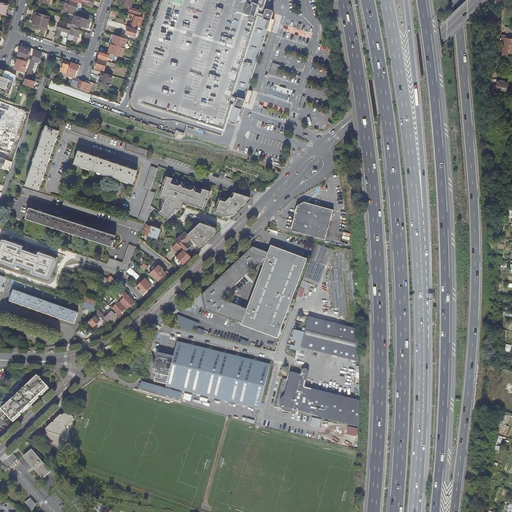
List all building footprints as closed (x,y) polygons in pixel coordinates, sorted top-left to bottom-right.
[(171,0),(161,0),(157,13),(157,14),(154,25),(157,26),(156,29),(157,30),(156,33),(151,31),(143,58),(147,59),(142,73),(143,73),(147,75),(142,90),(139,101),(163,109),(224,129),(227,120),(230,121),(230,123),(236,125),(241,108),(242,109),(245,101),(248,102),(251,95),(252,90),(248,89),(255,71),(268,30),(271,31),(272,27),(274,19),(272,18),(274,11),(266,9),(268,1),(269,0),(171,0)] [(0,13),(5,15),(8,4),(0,1),(0,13)] [(62,11),(64,12),(65,10),(70,11),(70,12),(75,13),(76,10),(77,7),(78,3),(72,2),(69,1),(69,3),(65,2),(62,11)] [(35,21),(34,26),(40,28),(46,30),(49,20),(50,17),(36,12),(33,21),(35,21)] [(51,29),(56,31),(58,23),(59,22),(60,19),(60,17),(56,15),(53,24),(51,29)] [(70,20),(68,26),(72,27),(76,29),(77,29),(78,29),(79,25),(88,28),(90,23),(88,22),(89,20),(85,19),(78,16),(75,16),(73,22),(70,20)] [(139,29),(141,30),(143,25),(145,18),(142,17),(139,16),(139,17),(135,16),(134,19),(132,27),(139,29)] [(68,26),(66,26),(58,23),(56,31),(55,36),(54,37),(59,38),(61,32),(60,31),(60,30),(62,30),(70,33),(72,27),(68,26)] [(72,27),(70,33),(69,37),(68,39),(77,42),(79,36),(79,37),(81,30),(78,29),(77,29),(76,29),(72,27)] [(128,27),(126,34),(136,36),(138,30),(128,27)] [(511,56),(511,39),(505,38),(506,36),(502,35),(501,43),(504,43),(502,55),(511,56)] [(29,51),(29,50),(21,47),(21,48),(18,55),(27,58),(27,57),(28,57),(28,56),(30,56),(31,52),(29,51)] [(101,50),(98,58),(107,61),(110,53),(103,51),(101,50)] [(42,53),(35,51),(32,59),(39,62),(42,53)] [(27,61),(19,58),(15,69),(24,72),(27,61)] [(107,61),(98,58),(95,68),(104,70),(107,61)] [(135,100),(139,101),(142,90),(147,75),(143,73),(142,73),(147,59),(143,58),(130,98),(135,100)] [(67,74),(66,77),(69,78),(69,76),(74,78),(78,69),(79,65),(73,63),(71,62),(70,65),(70,66),(67,74)] [(271,73),(278,75),(281,64),(273,62),(271,73)] [(34,64),(30,63),(25,78),(23,84),(30,87),(31,87),(33,81),(33,80),(29,79),(31,73),(34,64)] [(66,78),(66,77),(67,74),(70,66),(68,65),(67,65),(64,64),(63,66),(61,66),(60,68),(62,69),(61,71),(64,72),(63,77),(66,78)] [(0,90),(5,92),(5,93),(10,94),(16,76),(10,72),(0,68),(0,90)] [(48,78),(56,81),(57,78),(54,77),(55,74),(50,72),(48,78)] [(98,85),(108,88),(111,81),(112,76),(102,72),(101,77),(98,85)] [(76,88),(89,93),(92,87),(95,88),(96,84),(95,84),(88,82),(85,81),(85,82),(78,80),(76,88)] [(507,91),(511,92),(511,89),(511,85),(508,85),(508,83),(504,82),(504,81),(500,80),(500,81),(497,81),(496,90),(507,91)] [(46,127),(26,185),(40,190),(60,130),(48,127),(48,125),(47,124),(46,127)] [(96,132),(73,124),(71,130),(93,138),(96,132)] [(0,153),(4,155),(8,142),(0,138),(0,153)] [(145,149),(127,143),(125,149),(147,157),(150,151),(145,149)] [(78,150),(74,164),(133,184),(137,170),(78,150)] [(153,184),(158,169),(151,167),(144,189),(148,190),(138,219),(145,221),(150,205),(155,193),(150,191),(153,184)] [(183,202),(205,209),(210,195),(211,191),(203,189),(202,192),(197,190),(195,186),(191,188),(184,186),(182,182),(179,184),(172,182),(173,178),(167,176),(159,196),(164,198),(162,205),(161,208),(158,211),(168,219),(176,209),(180,211),(183,202)] [(54,198),(23,188),(21,194),(52,204),(54,198)] [(226,200),(220,198),(215,212),(227,216),(234,214),(250,197),(234,192),(233,195),(228,200),(227,199),(226,200)] [(98,211),(67,202),(65,208),(96,217),(98,211)] [(297,205),(291,230),(325,239),(334,210),(304,202),(297,205)] [(60,217),(41,212),(42,211),(39,210),(39,211),(30,208),(26,218),(69,232),(112,246),(114,242),(115,242),(116,240),(115,240),(116,236),(107,232),(104,231),(104,232),(83,225),(83,224),(80,224),(62,219),(63,218),(60,217)] [(144,231),(146,225),(112,215),(110,221),(144,231)] [(200,223),(188,235),(191,239),(200,247),(217,231),(216,228),(200,223)] [(162,230),(146,224),(143,234),(158,240),(162,230)] [(185,232),(176,241),(180,245),(184,249),(185,251),(190,246),(187,243),(191,239),(188,235),(185,232)] [(14,251),(15,247),(18,239),(7,235),(3,248),(14,251)] [(185,251),(184,249),(180,245),(178,242),(172,248),(176,253),(179,250),(181,252),(178,257),(175,257),(173,262),(180,269),(184,265),(191,258),(186,253),(185,251)] [(127,271),(131,259),(136,247),(130,244),(123,263),(110,259),(108,265),(124,270),(127,271)] [(331,249),(316,244),(307,268),(304,277),(320,282),(331,249)] [(262,251),(253,248),(253,246),(222,275),(201,294),(204,308),(236,321),(236,320),(242,322),(241,325),(253,329),(266,333),(277,338),(282,325),(307,258),(296,254),(283,249),(271,245),(268,253),(262,251)] [(18,273),(23,259),(1,251),(0,252),(0,260),(5,263),(10,264),(8,270),(18,273)] [(347,253),(345,253),(351,316),(353,316),(347,253)] [(163,268),(159,265),(150,274),(158,282),(167,274),(164,270),(164,269),(163,268)] [(131,267),(128,270),(136,278),(140,275),(131,267)] [(145,279),(136,288),(145,297),(149,294),(148,292),(152,286),(145,279)] [(78,314),(13,290),(9,302),(74,325),(78,314)] [(124,299),(121,302),(128,310),(135,303),(126,293),(122,297),(124,299)] [(81,301),(84,303),(82,308),(94,313),(98,302),(82,296),(81,301)] [(119,303),(119,302),(116,299),(109,306),(111,309),(112,310),(123,321),(126,318),(123,314),(126,310),(119,303)] [(103,315),(98,310),(97,314),(102,320),(103,320),(104,319),(108,323),(116,315),(112,311),(107,315),(106,318),(103,315)] [(200,323),(178,315),(177,321),(178,325),(183,330),(189,331),(194,329),(198,325),(200,323)] [(359,361),(358,329),(308,317),(304,332),(294,330),(293,338),(297,339),(295,346),(291,345),(290,349),(296,351),(300,351),(301,348),(311,350),(358,362),(359,361)] [(100,323),(95,318),(89,324),(94,329),(96,329),(99,326),(100,323)] [(76,334),(82,340),(85,336),(79,330),(76,334)] [(156,353),(153,370),(153,371),(153,372),(154,373),(155,373),(156,373),(156,372),(154,381),(166,384),(166,386),(259,409),(270,364),(193,345),(177,341),(173,357),(156,353)] [(292,411),(359,427),(360,417),(359,401),(313,389),(304,387),(308,371),(307,370),(306,369),(304,369),(303,369),(302,370),(301,375),(290,372),(288,380),(282,379),(275,407),(277,407),(277,409),(288,412),(288,411),(292,411)] [(37,376),(2,410),(13,422),(48,388),(41,380),(42,379),(40,377),(39,378),(37,376)] [(182,393),(141,382),(138,392),(179,403),(182,393)] [(54,423),(52,422),(45,428),(46,430),(44,432),(47,441),(49,441),(49,443),(58,446),(62,443),(60,434),(66,428),(66,426),(73,418),(73,416),(64,413),(62,415),(60,414),(53,421),(54,423)] [(347,433),(357,436),(359,428),(349,425),(347,433)] [(31,449),(23,457),(43,479),(51,471),(31,449)] [(31,498),(25,503),(32,510),(37,505),(31,498)]
